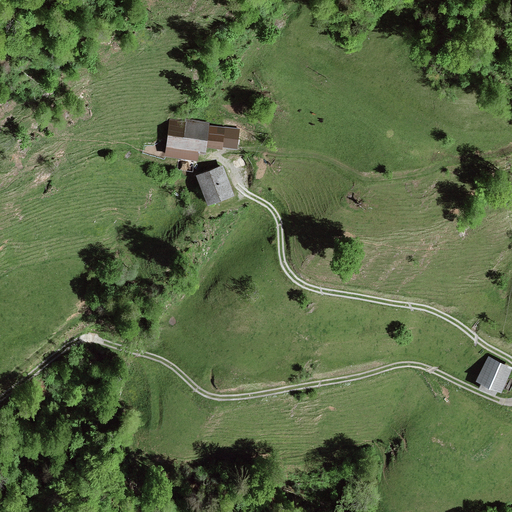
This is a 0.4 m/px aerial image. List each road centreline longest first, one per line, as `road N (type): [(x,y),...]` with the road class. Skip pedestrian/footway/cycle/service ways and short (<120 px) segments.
road 1 (track): [(511,402),(408,364),(220,398),(163,361),(93,339),(72,343),(0,399)]
road 2 (track): [(224,155),(239,188),(275,212),(282,261),(295,280),(423,307),(511,360)]
road 3 (track): [(511,146),(375,180),(311,155),(254,147),(224,155)]
